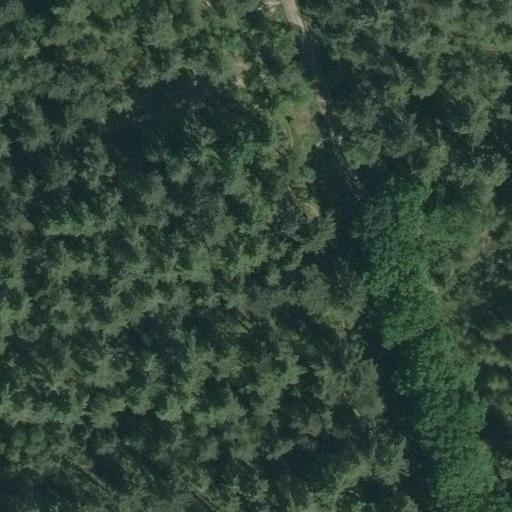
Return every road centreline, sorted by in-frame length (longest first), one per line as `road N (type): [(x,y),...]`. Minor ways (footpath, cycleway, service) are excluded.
road 1 (track): [(308,60),(0,169)]
road 2 (track): [(354,218),(288,0)]
road 3 (track): [(354,218),(511,184)]
